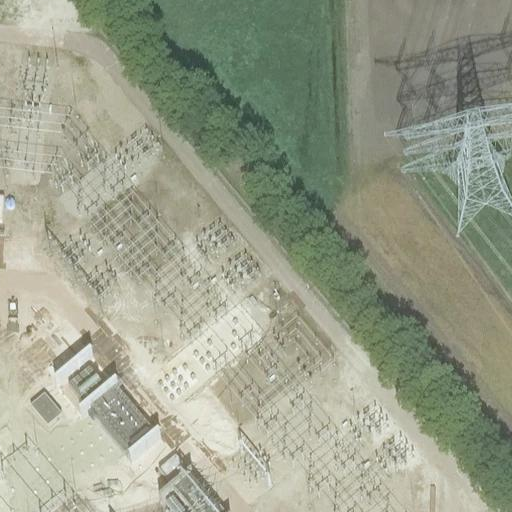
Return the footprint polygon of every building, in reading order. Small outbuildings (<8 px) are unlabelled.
[(89,343),(67,358),(103,409),(124,394),(89,343)] [(63,416),(45,396),(31,407),(48,428),(63,416)] [(148,420),(130,435),(138,445),(156,429),(148,420)] [(190,474),(176,458),(159,473),(172,488),(190,474)] [(222,511),(192,477),(176,491),(193,511),(222,511)]
